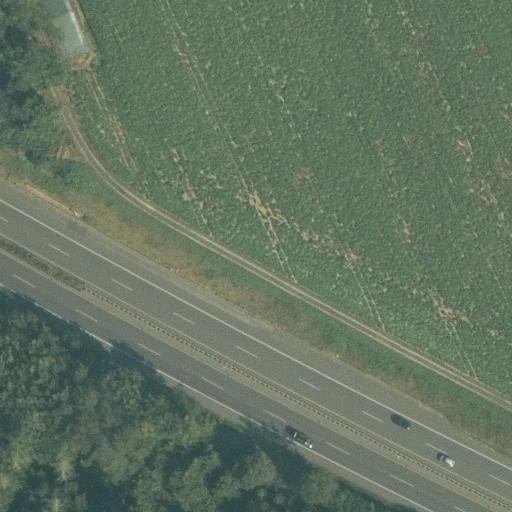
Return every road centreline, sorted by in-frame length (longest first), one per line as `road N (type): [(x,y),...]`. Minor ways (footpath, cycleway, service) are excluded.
road 1 (track): [(511,408),(99,178),(15,0)]
road 2 (motorway): [(511,486),(278,370),(0,216)]
road 3 (motorway): [(0,266),(460,511)]
